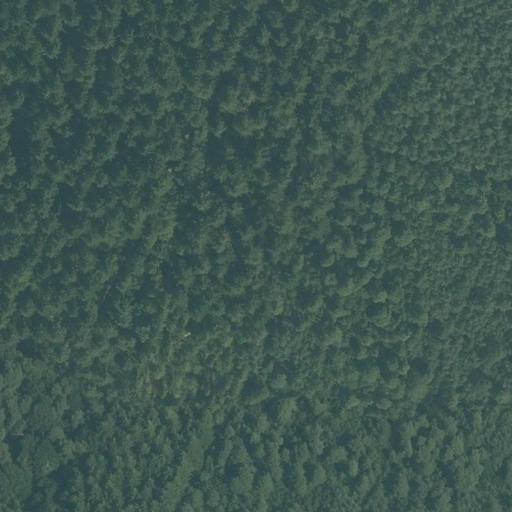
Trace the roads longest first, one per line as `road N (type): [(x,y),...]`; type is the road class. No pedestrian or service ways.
road 1 (track): [(124,260),(215,101)]
road 2 (track): [(55,386),(124,260)]
road 3 (track): [(0,504),(55,386)]
